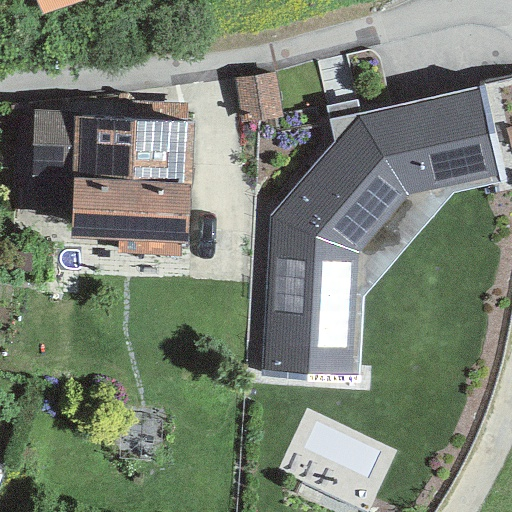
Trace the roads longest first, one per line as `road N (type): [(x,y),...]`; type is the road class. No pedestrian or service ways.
road 1 (residential): [(450,0),(372,31),(204,71),(0,88)]
road 2 (residential): [(436,511),(473,468),(511,331)]
